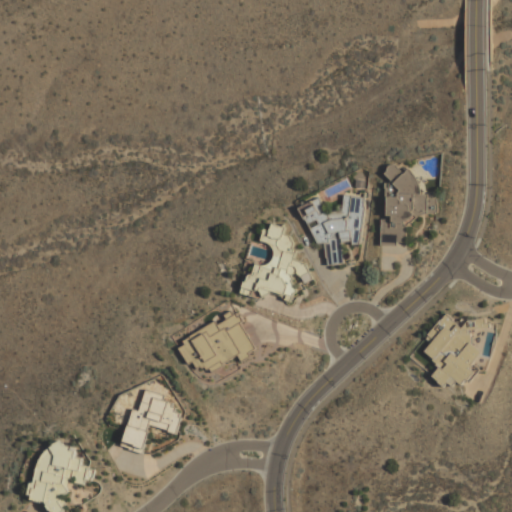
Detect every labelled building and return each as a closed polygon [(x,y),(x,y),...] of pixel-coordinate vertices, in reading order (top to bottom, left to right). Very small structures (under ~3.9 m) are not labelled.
[(384,253),(408,252),(407,216),(439,215),(438,194),(420,195),(419,171),(400,172),(400,166),(388,167),(390,219),(382,219),(384,253)] [(363,243),(366,197),(345,196),(345,208),(338,211),(328,211),(322,198),(301,207),(318,243),(329,244),(328,259),(331,264),(344,265),(345,242),(363,243)] [(242,292),(248,294),(285,299),(293,303),(294,300),(297,277),(306,282),(310,282),(312,267),(295,259),(297,240),(285,234),(286,226),(270,224),(261,241),(275,248),(274,258),(270,266),(256,264),(242,292)] [(179,348),(189,365),(193,362),(197,369),(202,366),(202,367),(205,366),(207,369),(210,367),(212,371),(222,364),(221,363),(237,353),(242,361),(250,356),(248,353),(256,348),(240,323),(244,320),(241,315),(239,316),(236,312),(234,313),(232,309),(222,314),(225,319),(218,323),(215,319),(189,335),(190,336),(184,340),(186,344),(179,348)] [(468,385),(478,374),(476,367),(474,361),(482,352),(472,342),(475,336),(467,329),(463,327),(451,316),(448,315),(427,336),(432,341),(427,354),(440,366),(436,377),(445,386),(452,379),(468,385)] [(178,433),(184,413),(175,411),(177,404),(167,401),(168,395),(146,390),(140,411),(133,409),(123,447),(145,453),(152,426),(178,433)] [(30,501),(63,511),(73,481),(85,485),(90,468),(82,465),(84,459),(75,457),(78,449),(49,440),(30,501)]
